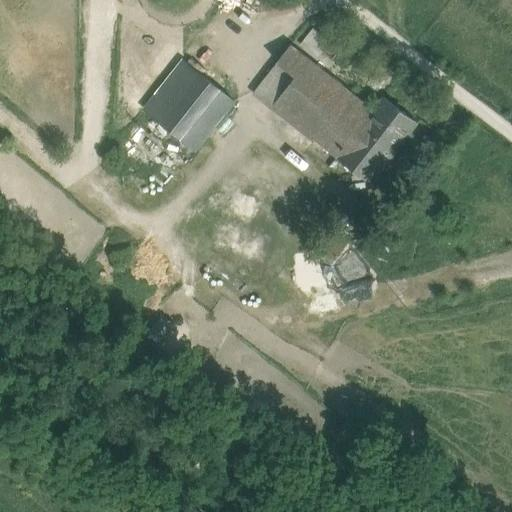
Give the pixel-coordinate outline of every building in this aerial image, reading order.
[(374,108),(291,44),(278,61),(296,76),(272,107),(313,139),(314,137),(372,182),(389,160),(355,133),(374,108)] [(278,61),(253,92),(272,107),(296,76),(278,61)] [(186,62),(147,112),(195,150),(235,100),(186,62)] [(418,122),(384,95),(374,108),(355,133),(389,160),(418,122)] [(10,192),(10,203),(50,204),(50,192),(58,193),(58,185),(27,184),(28,167),(15,166),(15,161),(6,161),(6,192),(10,192)] [(221,241),(258,259),(268,240),(231,222),(221,241)] [(336,228),(318,251),(332,262),(350,239),(336,228)]
